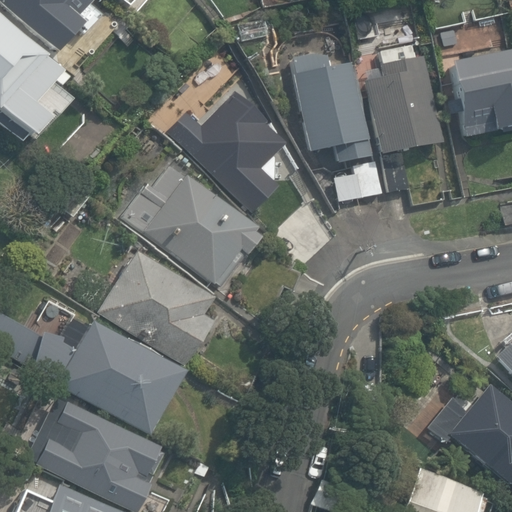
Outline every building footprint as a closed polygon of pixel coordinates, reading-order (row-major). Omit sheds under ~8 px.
[(0,0),(0,4),(58,57),(87,25),(79,17),(94,0),(0,0)] [(234,22),(239,40),(272,32),(268,14),(234,22)] [(0,17),(0,114),(25,136),(43,116),(25,100),(55,66),(0,17)] [(511,51),(444,65),(458,136),(511,125),(511,51)] [(381,76),(362,80),(376,152),(440,140),(422,52),(378,61),(381,76)] [(365,141),(350,63),(290,75),(305,152),(365,141)] [(194,124),(179,109),(158,130),(246,214),(274,185),(255,167),(277,144),(224,93),(194,124)] [(69,104),(31,151),(71,183),(108,136),(69,104)] [(411,162),(377,164),(381,194),(413,193),(411,162)] [(373,165),(327,174),(333,203),(378,194),(373,165)] [(258,227),(181,174),(138,235),(214,287),(240,250),(248,256),(260,239),(253,234),(258,227)] [(216,298),(136,253),(101,316),(188,365),(212,322),(205,318),(216,298)] [(185,373),(92,322),(57,385),(151,436),(185,373)] [(511,341),(496,357),(511,374),(511,341)] [(511,408),(489,389),(450,435),(511,487),(511,408)] [(164,448),(50,394),(20,458),(129,509),(144,476),(150,479),(164,448)] [(475,511),(482,498),(417,470),(398,511),(475,511)] [(125,511),(53,482),(40,511),(125,511)]
